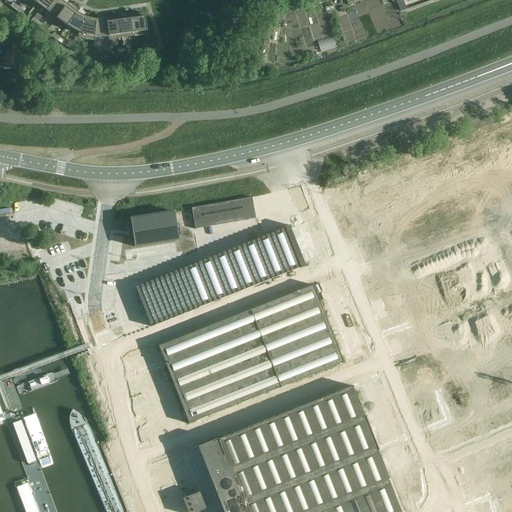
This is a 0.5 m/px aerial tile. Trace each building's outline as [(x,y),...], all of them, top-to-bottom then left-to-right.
[(46,11),(54,0),(38,0),(34,7),(35,7),(37,4),(46,11)] [(56,19),(67,5),(60,0),(54,0),(46,11),(56,19)] [(401,0),(400,0),(396,2),(400,12),(406,10),(401,0)] [(56,19),(65,25),(66,26),(77,12),(67,5),(56,19)] [(77,12),(66,26),(70,28),(74,31),(79,33),(86,17),(83,16),(80,14),(77,12)] [(131,16),(134,36),(147,34),(144,14),(131,16)] [(134,36),(131,16),(119,18),(122,38),(134,36)] [(95,37),(97,20),(93,19),(90,18),(86,17),(79,33),(78,36),(83,38),(89,40),(94,40),(95,37)] [(122,38),(119,18),(105,20),(108,37),(108,40),(122,38)] [(108,37),(105,20),(103,20),(100,20),(97,20),(95,37),(99,37),(104,37),(108,37)] [(13,47),(12,50),(7,48),(3,63),(4,63),(5,65),(8,66),(10,65),(16,67),(24,39),(6,33),(2,43),(13,47)] [(191,208),(195,230),(255,219),(253,205),(251,198),(191,208)] [(132,231),(132,232),(134,248),(179,241),(174,211),(130,218),(131,223),(126,225),(127,231),(132,231)] [(284,228),(134,287),(150,327),(300,268),(305,267),(289,225),(284,227),(284,228)] [(158,346),(189,424),(343,363),(312,285),(158,346)] [(217,439),(197,447),(222,511),(401,511),(388,479),(352,386),(217,440),(217,439)] [(21,419),(10,423),(26,466),(37,462),(21,419)] [(182,498),(187,511),(197,511),(206,509),(199,492),(182,498)]
